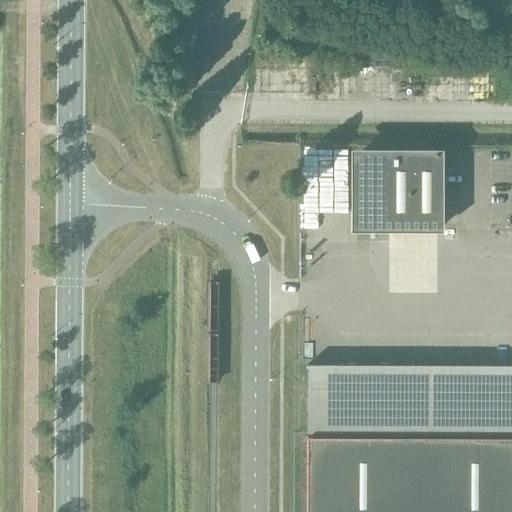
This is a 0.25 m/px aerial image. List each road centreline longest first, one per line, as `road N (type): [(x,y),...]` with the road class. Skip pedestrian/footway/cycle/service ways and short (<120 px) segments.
road 1 (unclassified): [(255,511),(256,303),(246,246),(206,216),(72,210)]
road 2 (tertiary): [(69,511),(72,210)]
road 3 (tertiary): [(72,210),(74,0)]
